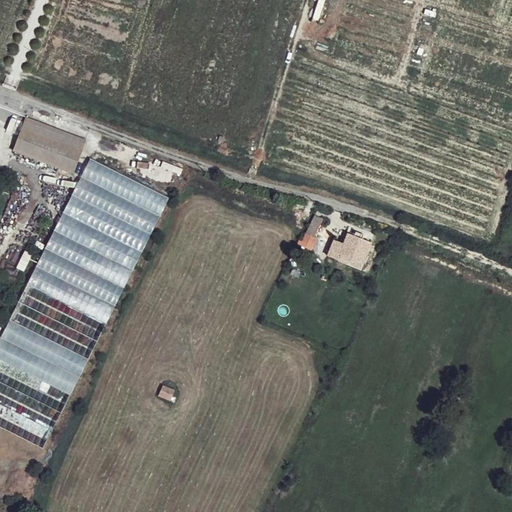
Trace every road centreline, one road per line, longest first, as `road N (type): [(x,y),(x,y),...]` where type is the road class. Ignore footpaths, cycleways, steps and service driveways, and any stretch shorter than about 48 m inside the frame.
road 1 (track): [(2,96),(243,181),(307,194),(511,273)]
road 2 (track): [(251,159),(0,69)]
road 3 (track): [(300,0),(243,181)]
